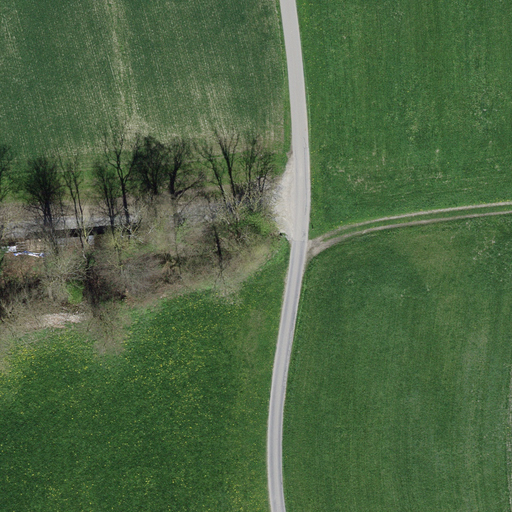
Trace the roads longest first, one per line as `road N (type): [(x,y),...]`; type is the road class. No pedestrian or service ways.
road 1 (track): [(0,243),(54,222),(297,186),(300,236),(275,408),(278,511)]
road 2 (unclassified): [(283,0),(297,186)]
